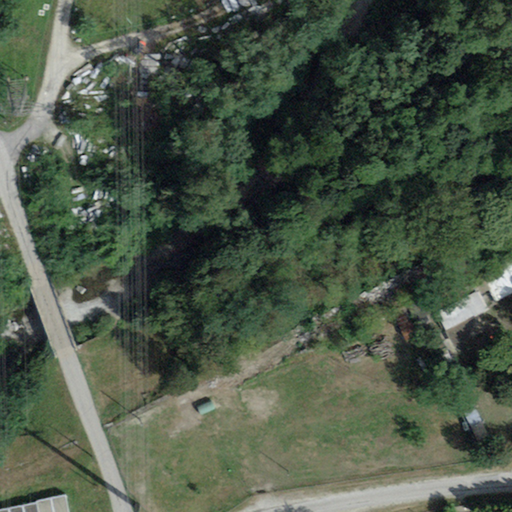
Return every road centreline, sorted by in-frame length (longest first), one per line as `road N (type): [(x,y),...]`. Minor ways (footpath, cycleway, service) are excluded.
road 1 (unclassified): [(0,190),(125,511)]
road 2 (residential): [(320,511),(511,486)]
road 3 (track): [(64,0),(61,85),(0,171)]
